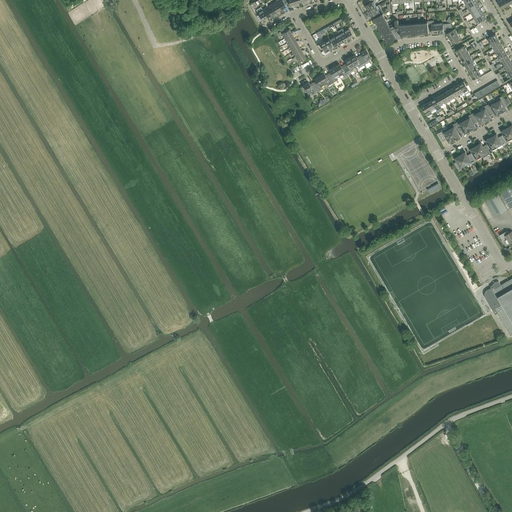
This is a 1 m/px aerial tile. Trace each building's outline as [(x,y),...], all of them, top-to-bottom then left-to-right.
[(283,8),(286,7),(282,0),(278,0),(276,1),(283,12),(284,11),(283,8)] [(368,4),(366,6),(368,11),(377,6),(373,0),(369,0),(367,2),(368,4)] [(468,8),(478,3),(476,0),(470,0),(465,3),(468,8)] [(502,8),(506,6),(503,0),(497,0),(502,8)] [(281,13),(283,12),(276,1),(272,4),(276,12),(279,10),(281,13)] [(471,13),(481,8),(478,3),(468,8),(471,13)] [(273,14),(276,12),(272,4),(267,7),(273,17),(275,16),(273,14)] [(377,6),(368,11),(372,16),(373,15),(375,18),(383,13),(384,13),(381,7),(379,5),(377,6)] [(267,18),(262,9),(261,7),(256,10),(259,14),(256,16),(260,21),(262,20),(264,23),(266,22),(264,19),(267,18)] [(271,18),(273,17),(267,7),(262,9),(267,18),(270,16),(271,18)] [(474,19),(484,13),(481,8),(471,13),(474,19)] [(375,18),(373,19),(377,26),(382,23),(386,21),(382,15),(383,14),(383,13),(375,18)] [(484,13),(474,19),(477,24),(487,19),(484,13)] [(382,23),(377,26),(387,44),(396,39),(395,37),(401,37),(400,36),(401,36),(401,31),(400,26),(400,24),(399,25),(398,20),(395,20),(395,23),(394,23),(389,26),(386,21),(382,23)] [(434,20),(428,21),(428,23),(429,31),(432,31),(432,33),(438,32),(438,23),(434,23),(434,20)] [(443,22),(438,23),(438,32),(444,32),(444,30),(447,30),(450,23),(443,24),(443,22)] [(448,32),(447,33),(450,38),(458,33),(455,29),(454,29),(450,23),(447,30),(448,32)] [(414,25),(407,25),(407,30),(408,35),(415,34),(415,29),(414,25)] [(349,28),(344,31),(348,39),(352,37),(353,36),(355,35),(351,27),(349,28)] [(342,28),(338,31),(339,33),(344,42),(348,39),(344,31),(342,28)] [(285,38),(295,32),(294,31),(291,32),(289,29),(282,33),(285,38)] [(293,36),(296,34),(295,32),(285,38),(288,43),(295,39),(293,36)] [(339,33),(334,36),(339,44),(344,42),(339,33)] [(458,33),(450,38),(453,44),(456,42),(458,40),(461,39),(458,33)] [(490,43),(499,39),(496,34),(488,39),(490,43)] [(328,36),(324,39),(325,42),(330,50),(334,47),(330,39),(328,36)] [(334,36),(330,39),(334,47),(339,44),(334,36)] [(299,40),(297,42),(295,39),(288,43),(290,47),(300,42),(299,40)] [(493,48),(501,43),(499,39),(490,43),(493,48)] [(299,45),(301,44),(300,42),(290,47),(293,52),(300,48),(299,45)] [(325,42),(320,44),(325,52),(330,50),(325,42)] [(496,53),(504,48),(501,43),(493,48),(496,53)] [(465,45),(457,50),(460,55),(468,51),(465,45)] [(305,50),(302,51),(300,48),(293,52),(296,57),(306,51),(305,50)] [(360,57),(365,65),(370,62),(369,60),(369,59),(371,57),(366,49),(365,48),(363,50),(361,52),(363,56),(360,57)] [(498,57),(507,53),(504,48),(496,53),(498,57)] [(304,54),(307,53),(306,51),(296,57),(299,62),(306,58),(304,54)] [(468,51),(460,55),(462,60),(470,55),(468,51)] [(501,62),(509,57),(507,53),(498,57),(501,62)] [(365,65),(360,57),(358,59),(355,55),(353,57),(352,56),(350,57),(352,61),(355,67),(357,66),(359,66),(359,68),(365,65)] [(470,55),(462,60),(465,65),(473,60),(470,55)] [(355,67),(352,61),(350,57),(347,59),(348,59),(345,61),(347,65),(345,66),(349,74),(354,71),(353,69),(353,68),(355,67)] [(504,67),(511,62),(509,57),(501,62),(504,67)] [(473,60),(465,65),(468,69),(476,65),(473,60)] [(349,74),(345,66),(342,68),(340,64),(337,66),(337,65),(334,66),(340,76),(341,75),(343,75),(344,77),(349,74)] [(476,65),(468,69),(470,74),(479,69),(476,65)] [(338,77),(340,76),(334,66),(332,68),(329,70),(332,74),(329,75),(333,83),(338,80),(337,78),(338,77)] [(479,69),(470,74),(473,79),(481,74),(483,73),(481,69),(479,70),(479,69)] [(333,83),(329,75),(326,77),(324,73),(321,75),(321,74),(319,75),(324,85),(326,84),(327,84),(328,86),(333,83)] [(322,86),(324,85),(319,75),(316,77),(317,77),(314,79),(316,83),(313,84),(318,92),(323,89),(322,87),(322,86)] [(464,81),(459,84),(464,92),(465,94),(470,91),(469,89),(464,81)] [(318,92),(313,84),(311,86),(309,82),(306,84),(305,83),(303,84),(304,85),(303,85),(308,94),(310,93),(312,93),(313,95),(318,92)] [(459,84),(455,87),(459,95),(464,92),(459,84)] [(455,87),(450,89),(455,97),(459,95),(455,87)] [(450,89),(445,92),(450,100),(455,97),(450,89)] [(445,92),(441,95),(445,103),(450,100),(445,92)] [(441,95),(436,97),(441,106),(445,103),(441,95)] [(503,96),(495,100),(496,102),(501,112),(507,109),(505,106),(508,105),(507,104),(505,99),(503,96)] [(436,97),(431,100),(436,108),(437,110),(442,108),(441,106),(436,97)] [(431,100),(427,103),(431,111),(436,108),(431,100)] [(495,100),(487,105),(491,112),(494,111),(496,115),(501,112),(496,102),(495,100)] [(427,103),(422,106),(428,116),(433,113),(431,111),(427,103)] [(484,106),(479,109),(480,111),(486,121),(491,118),(490,116),(489,114),(491,112),(487,105),(484,106)] [(474,112),(471,114),(476,121),(478,120),(480,122),(481,124),(486,121),(480,111),(475,114),(474,112)] [(470,118),(465,120),(470,130),(476,127),(475,125),(473,123),(476,121),(471,114),(468,115),(470,118)] [(459,121),(456,123),(460,130),(463,129),(464,131),(465,133),(470,130),(465,120),(460,123),(459,121)] [(454,127),(449,129),(455,139),(460,136),(459,134),(458,132),(460,130),(456,123),(453,124),(454,127)] [(439,132),(437,134),(442,141),(447,138),(450,142),(455,139),(449,129),(449,130),(448,127),(443,130),(439,132)] [(508,140),(511,137),(511,136),(507,128),(502,131),(504,135),(502,136),(506,144),(509,142),(508,140)] [(506,144),(502,136),(499,138),(497,134),(492,137),(497,146),(502,144),(503,146),(506,144)] [(492,149),(497,146),(492,137),(486,140),(489,144),(486,145),(491,153),(493,151),(492,149)] [(491,153),(486,145),(484,147),(481,143),(476,146),(483,157),(491,153)] [(483,157),(476,146),(471,149),(473,153),(471,154),(475,162),(478,160),(477,158),(482,155),(483,157)] [(475,162),(471,154),(468,156),(466,152),(460,155),(466,164),(471,162),(472,164),(475,162)] [(461,167),(466,164),(460,155),(455,158),(458,162),(455,163),(459,171),(462,169),(461,167)] [(439,183),(428,189),(430,193),(441,187),(439,183)] [(511,183),(501,190),(511,208),(511,206),(511,183)] [(495,217),(508,209),(498,192),(485,199),(495,217)] [(511,242),(511,231),(509,233),(508,231),(501,235),(504,241),(508,239),(510,243),(511,242)] [(511,278),(502,285),(506,292),(499,296),(506,309),(498,313),(511,335),(511,334),(511,278)] [(506,309),(499,296),(506,292),(502,285),(500,281),(498,281),(497,281),(497,282),(496,282),(495,283),(494,283),(494,284),(493,285),(491,286),(492,288),(488,290),(487,291),(486,292),(486,293),(485,294),(485,295),(486,296),(486,297),(496,314),(498,313),(506,309)]
